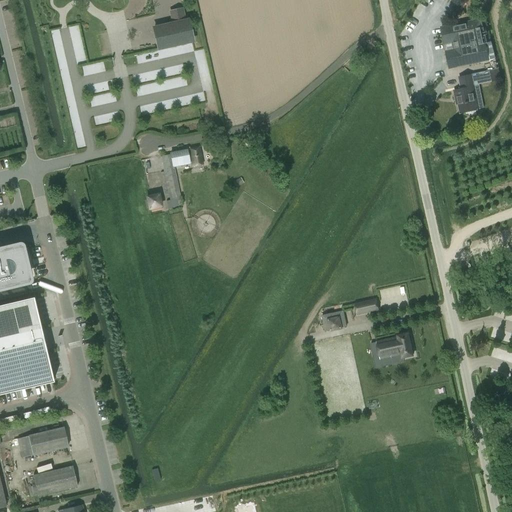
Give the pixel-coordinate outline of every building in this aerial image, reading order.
[(172,22),(153,26),(158,49),(192,41),(187,18),(185,19),(182,8),(170,11),(172,22)] [(457,66),(488,59),(495,58),(492,42),(486,43),(481,18),(440,26),(444,46),(452,44),(457,66)] [(84,76),(106,70),(103,60),(81,66),(84,76)] [(488,71),(490,82),(497,80),(495,69),(488,71)] [(477,110),(473,93),(477,92),(473,74),(458,77),(460,89),(453,91),(455,101),(457,100),(460,113),(477,110)] [(87,85),(88,92),(110,89),(110,82),(87,85)] [(114,91),(89,97),(91,107),(116,100),(114,91)] [(170,193),(172,201),(166,202),(168,209),(182,206),(180,199),(174,167),(189,164),(189,163),(191,163),(192,166),(202,164),(199,145),(176,150),(176,152),(170,153),(170,154),(160,156),(163,172),(160,173),(164,194),(170,193)] [(244,183),(240,177),(232,182),(236,188),(244,183)] [(162,207),(162,205),(159,194),(159,193),(158,193),(146,196),(145,196),(145,197),(148,210),(148,211),(149,211),(162,208),(162,207)] [(23,268),(22,262),(23,261),(23,260),(20,247),(0,252),(0,287),(8,285),(8,286),(17,283),(19,283),(28,280),(25,269),(25,268),(23,268)] [(376,298),(355,303),(358,314),(379,310),(376,298)] [(38,301),(39,313),(47,313),(46,300),(38,301)] [(0,391),(52,379),(33,301),(0,308),(0,391)] [(343,312),(321,317),(324,333),(346,327),(343,312)] [(409,334),(397,337),(376,341),(378,354),(400,350),(401,357),(413,355),(409,334)] [(28,436),(16,439),(21,458),(33,455),(68,447),(63,428),(28,436)] [(32,476),(33,477),(26,478),(30,497),(37,495),(37,496),(77,487),(72,466),(32,476)] [(159,467),(151,469),(153,480),(162,479),(159,467)]
